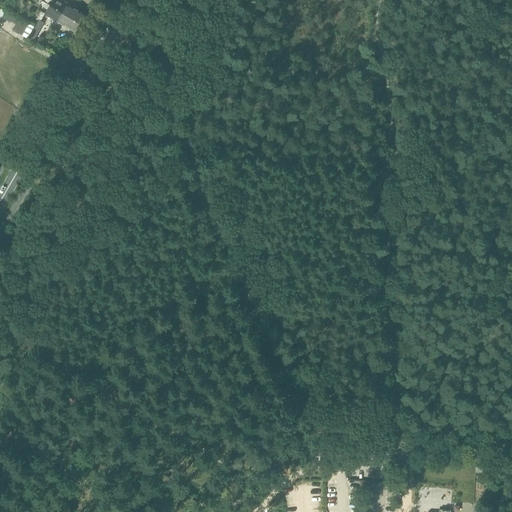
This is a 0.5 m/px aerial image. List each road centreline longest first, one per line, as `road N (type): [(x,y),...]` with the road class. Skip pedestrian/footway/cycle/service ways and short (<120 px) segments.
road 1 (unclassified): [(99,29),(130,49),(165,107),(331,451)]
road 2 (unknown): [(394,429),(296,338),(266,328),(162,319),(87,370),(0,327)]
road 3 (secondary): [(0,201),(99,29)]
